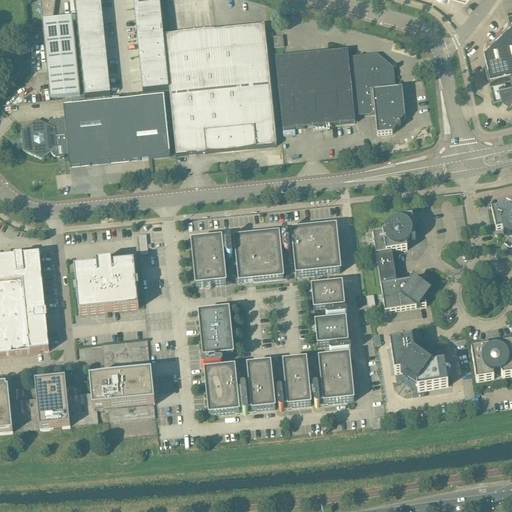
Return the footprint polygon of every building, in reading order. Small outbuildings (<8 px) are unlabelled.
[(40,0),(50,99),(80,96),(72,18),(53,20),(55,0),(40,0)] [(159,0),(132,0),(134,10),(160,7),(159,0)] [(100,1),(75,4),(76,16),(102,13),(100,1)] [(160,7),(134,10),(135,22),(161,19),(160,7)] [(510,20),(483,45),(490,73),(511,67),(511,9),(508,11),(510,20)] [(102,13),(76,16),(77,28),(103,25),(102,13)] [(161,19),(135,22),(136,34),(162,31),(161,19)] [(103,25),(77,28),(78,40),(104,37),(103,25)] [(265,27),(164,38),(176,158),(277,147),(265,27)] [(162,31),(136,34),(138,46),(164,43),(162,31)] [(104,37),(78,40),(79,52),(105,49),(104,37)] [(274,50),(284,49),(283,37),(273,38),(274,50)] [(164,43),(138,46),(139,58),(165,55),(164,43)] [(105,49),(79,52),(81,64),(107,61),(105,49)] [(348,52),(275,60),(283,132),(355,125),(354,117),(375,115),(377,137),(392,135),(405,119),(402,90),(395,91),(393,70),(377,57),(348,60),(348,52)] [(165,55),(139,58),(140,70),(166,67),(165,55)] [(107,61),(81,64),(82,76),(108,73),(107,61)] [(166,67),(140,70),(141,82),(167,79),(166,67)] [(510,100),(509,102),(510,103),(511,99),(511,71),(509,72),(510,78),(490,83),(494,99),(508,97),(507,99),(510,100)] [(108,73),(82,76),(83,88),(109,85),(108,73)] [(167,79),(141,82),(143,94),(168,91),(167,79)] [(109,85),(83,88),(84,100),(110,97),(109,85)] [(37,122),(22,133),(24,152),(41,160),(51,153),(54,157),(69,156),(70,168),(170,158),(164,98),(64,108),(65,120),(50,122),(48,126),(37,122)] [(511,205),(491,210),(496,231),(502,230),(504,235),(511,237),(511,205)] [(389,233),(373,235),(378,267),(393,264),(392,254),(407,252),(406,245),(409,241),(416,240),(412,219),(391,222),(392,229),(389,233)] [(286,252),(286,251),(286,250),(290,250),(293,279),(341,274),(336,230),(284,235),(284,234),(283,233),(282,233),(281,233),(280,233),(280,234),(279,234),(279,235),(231,240),(230,239),(229,239),(229,238),(228,238),(227,239),(226,239),(226,240),(225,241),(192,244),(196,289),(226,286),(223,257),(227,256),(227,257),(227,258),(228,259),(229,260),(230,260),(231,260),(231,259),(232,259),(232,258),(233,257),(232,256),(236,255),(239,285),(280,280),(277,251),(281,251),(281,252),(281,253),(282,254),(283,254),(284,254),(285,254),(285,253),(286,253),(286,252)] [(148,256),(146,237),(138,237),(140,257),(148,256)] [(0,261),(0,357),(49,353),(46,322),(47,322),(46,314),(45,315),(40,258),(23,259),(23,258),(15,259),(15,260),(0,261)] [(378,267),(385,315),(426,308),(425,302),(432,293),(423,287),(422,281),(401,284),(398,263),(393,264),(378,267)] [(96,266),(97,269),(74,271),(76,291),(75,291),(75,298),(77,298),(79,316),(139,310),(137,292),(139,292),(138,284),(136,284),(134,265),(112,268),(112,264),(96,266)] [(328,321),(329,321),(345,319),(346,319),(346,318),(347,318),(347,317),(347,316),(347,315),(347,314),(346,314),(345,314),(342,287),(312,290),(314,313),(329,311),(330,315),(328,315),(327,316),(326,316),(326,317),(326,318),(326,319),(327,320),(328,321)] [(375,308),(374,297),(366,299),(368,309),(375,308)] [(234,357),(229,313),(199,316),(204,364),(203,364),(203,365),(202,365),(202,366),(202,367),(202,368),(203,369),(204,370),(221,368),(222,368),(222,367),(223,367),(223,366),(223,365),(223,364),(223,363),(222,363),(221,362),(219,363),(219,359),(234,357)] [(332,356),(333,357),(349,355),(350,355),(350,354),(351,354),(351,353),(351,352),(351,351),(350,350),(349,349),(346,323),(316,326),(318,349),(333,347),(333,351),(332,351),(331,351),(330,352),(330,353),(330,354),(330,355),(330,356),(331,356),(332,356)] [(448,388),(447,378),(445,365),(431,367),(415,356),(412,342),(390,345),(395,376),(403,374),(416,384),(418,392),(448,388)] [(511,377),(511,345),(498,347),(497,350),(490,351),(489,349),(471,351),(476,383),(494,380),(494,378),(496,378),(497,378),(499,377),(500,377),(501,376),(503,379),(511,377)] [(313,390),(313,391),(315,407),(315,408),(316,409),(317,409),(318,409),(319,409),(319,408),(320,408),(320,407),(320,406),(354,403),(349,358),(319,362),(322,391),(319,391),(319,390),(318,389),(318,388),(317,388),(316,388),(315,388),(314,388),(314,389),(313,390)] [(277,394),(279,411),(280,412),(281,412),(281,413),(282,413),(283,412),(284,412),(284,411),(284,410),(311,407),(307,363),(284,365),(287,395),(283,395),(283,394),(283,393),(282,392),(281,392),(281,391),(280,391),(279,391),(279,392),(278,392),(277,393),(277,394)] [(205,373),(209,418),(243,414),(243,415),(244,415),(244,416),(245,416),(246,416),(247,416),(248,415),(249,414),(275,411),(271,367),(248,369),(250,391),(246,391),(246,390),(246,389),(245,389),(245,388),(244,388),(243,388),(242,388),(242,389),(241,389),(241,390),(241,391),(241,392),(237,392),(235,370),(205,373)] [(95,381),(95,382),(93,382),(94,394),(96,413),(155,407),(152,376),(100,382),(100,381),(100,380),(99,380),(98,379),(97,379),(96,380),(95,380),(95,381)] [(37,385),(37,388),(36,388),(40,433),(71,430),(66,385),(64,385),(64,382),(37,385)] [(0,436),(13,436),(9,391),(7,391),(7,388),(0,388),(0,436)] [(385,420),(377,421),(378,430),(386,430),(385,420)]
